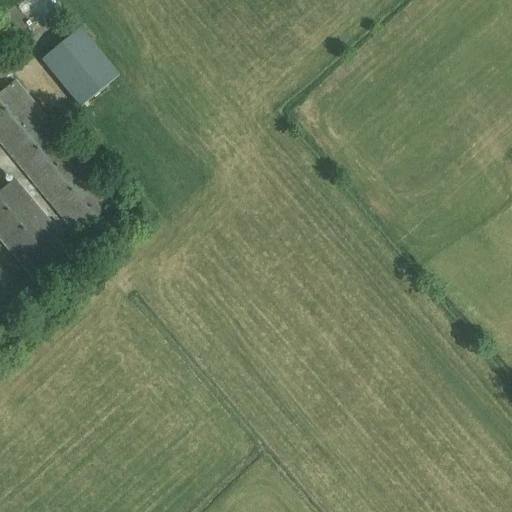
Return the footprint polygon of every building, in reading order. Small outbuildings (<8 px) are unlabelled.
[(52,0),(32,0),(26,6),(39,21),(57,5),(52,0)] [(80,29),(42,60),(80,107),(118,76),(80,29)] [(0,143),(75,235),(114,202),(15,82),(0,94),(0,143)] [(0,240),(45,295),(84,263),(15,180),(0,192),(0,240)] [(0,332),(29,308),(0,272),(0,332)]
